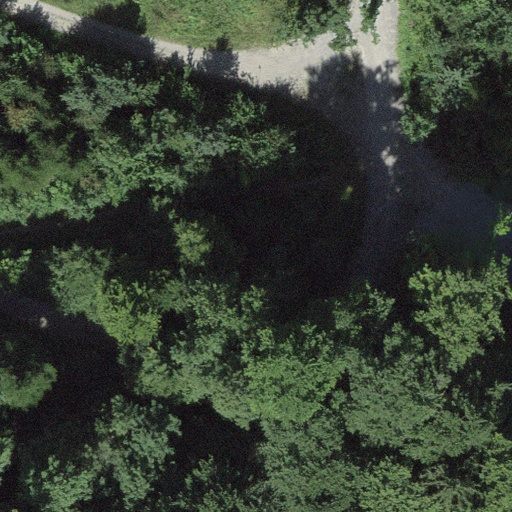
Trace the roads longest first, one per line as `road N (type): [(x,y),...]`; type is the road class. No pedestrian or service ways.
road 1 (track): [(0,298),(204,367),(271,361),(325,331),(386,236),(423,211),(511,235)]
road 2 (track): [(6,0),(144,53),(289,85),(341,72),(376,0)]
road 3 (track): [(341,72),(423,211)]
